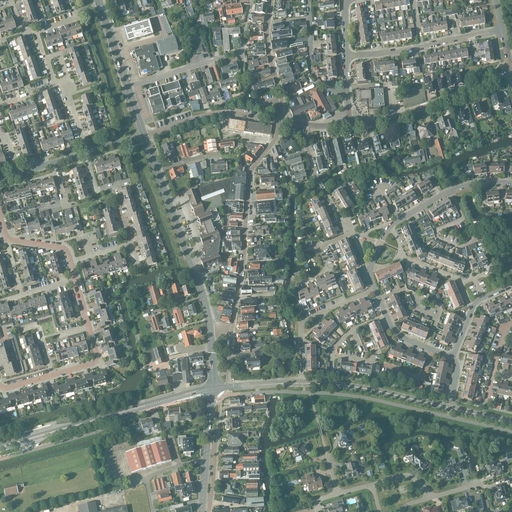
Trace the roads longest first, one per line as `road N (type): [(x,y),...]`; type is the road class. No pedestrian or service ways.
road 1 (tertiary): [(0,447),(213,388)]
road 2 (residential): [(232,331),(249,179),(278,121)]
road 3 (residential): [(348,124),(463,96),(511,67)]
road 4 (residential): [(346,57),(501,30)]
road 5 (tertiary): [(449,408),(303,383)]
road 6 (residential): [(143,136),(218,113),(278,121)]
road 7 (tertiary): [(202,297),(156,170)]
road 8 (residential): [(388,228),(461,187),(511,183)]
road 9 (residential): [(53,375),(97,359),(75,280)]
road 10 (residential): [(278,121),(281,99),(267,47),(271,0)]
road 11 (residential): [(126,87),(242,50)]
